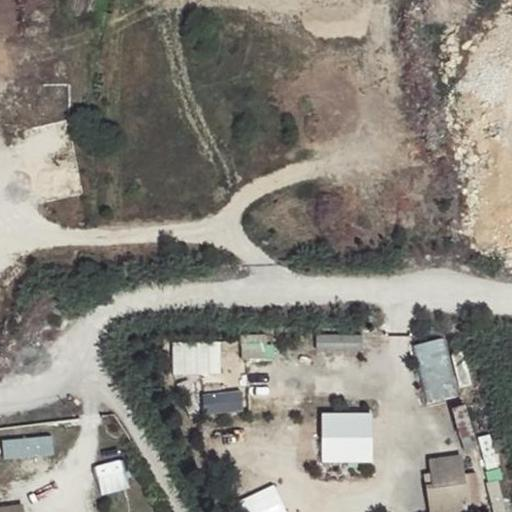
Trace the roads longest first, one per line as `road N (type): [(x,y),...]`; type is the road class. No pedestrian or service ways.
road 1 (unclassified): [(511,304),(140,298),(96,321),(70,348)]
road 2 (unclassified): [(181,511),(112,396),(70,348)]
